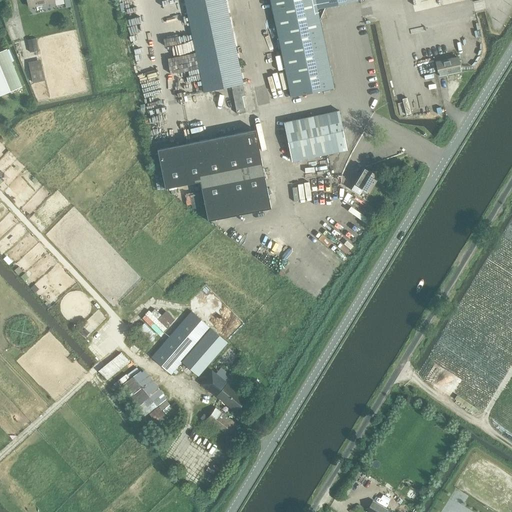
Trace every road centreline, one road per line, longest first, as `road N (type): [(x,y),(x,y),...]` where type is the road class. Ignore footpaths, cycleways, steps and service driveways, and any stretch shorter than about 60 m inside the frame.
road 1 (tertiary): [(228,511),(511,47)]
road 2 (residential): [(511,184),(311,511)]
road 3 (track): [(0,454),(118,347),(119,320),(0,195)]
road 4 (track): [(511,446),(399,367)]
